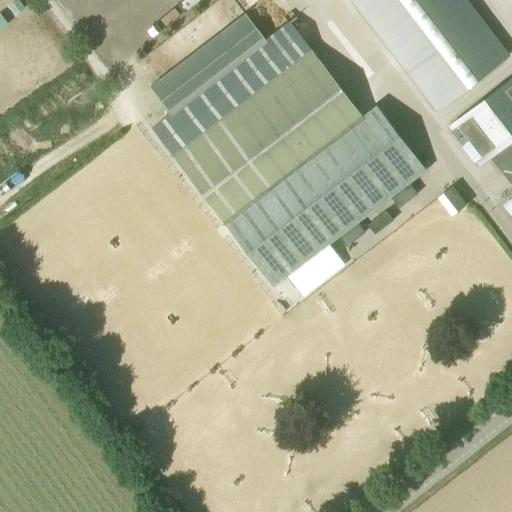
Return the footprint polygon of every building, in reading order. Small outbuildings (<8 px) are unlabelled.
[(65,0),(58,6),(65,14),(81,0),(65,0)] [(353,0),(437,110),(508,57),(464,0),(353,0)] [(172,111),(268,38),(248,12),(151,85),(172,111)] [(171,153),(273,287),(282,280),(292,272),(302,264),(329,244),(341,235),(426,170),(377,106),(364,116),(310,46),(171,153)] [(509,141),(511,139),(511,77),(449,126),(453,130),(451,132),(474,162),(476,160),(479,165),(489,157),(509,141)] [(511,217),(511,144),(509,141),(489,157),(511,185),(511,204),(506,209),(511,217)]
